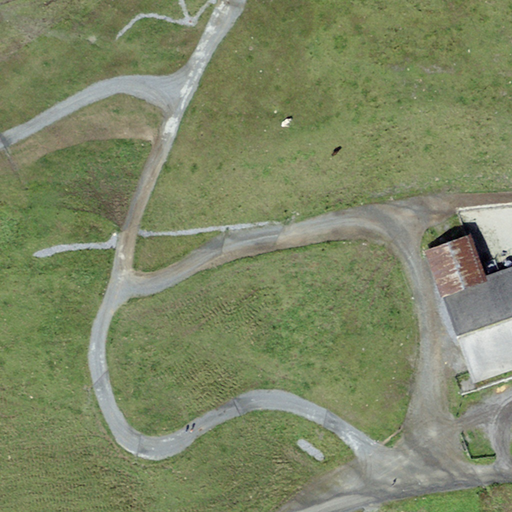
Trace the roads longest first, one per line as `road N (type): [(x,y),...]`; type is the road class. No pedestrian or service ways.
road 1 (track): [(245,0),(261,52),(290,94),(330,124),(438,170),(454,193),(410,253),(411,286),(437,348),(432,379),(350,463),(348,503)]
road 2 (track): [(511,478),(348,503)]
